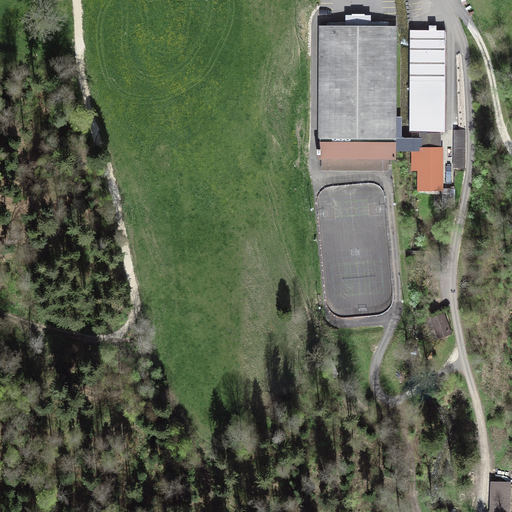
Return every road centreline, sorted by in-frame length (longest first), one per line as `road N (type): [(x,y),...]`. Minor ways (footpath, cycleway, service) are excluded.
road 1 (track): [(475,511),(478,422),(449,280),(470,167),(448,7)]
road 2 (track): [(388,176),(399,313),(374,378),(379,395),(403,398),(462,360)]
